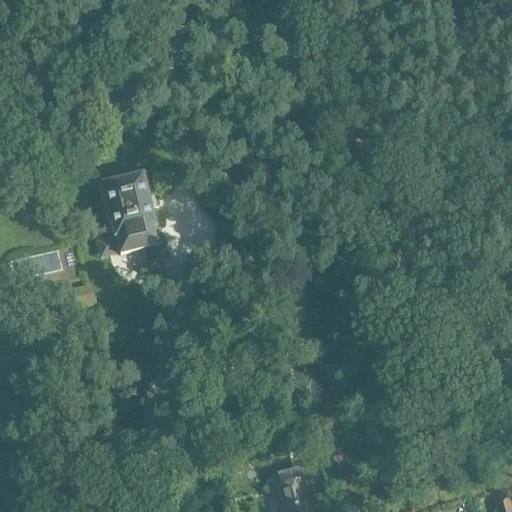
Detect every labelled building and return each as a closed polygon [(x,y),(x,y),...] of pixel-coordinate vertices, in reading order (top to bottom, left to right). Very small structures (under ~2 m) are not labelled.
[(144,176),(101,186),(114,241),(115,240),(119,255),(139,250),(143,267),(162,263),(158,246),(159,246),(156,231),(157,230),(144,176)] [(73,294),(61,297),(65,309),(76,305),(73,294)] [(204,418),(245,425),(249,401),(235,398),(233,410),(207,405),(204,418)] [(311,511),(303,481),(274,490),(280,511),(311,511)] [(511,511),(509,498),(493,501),(496,511),(511,511)]
